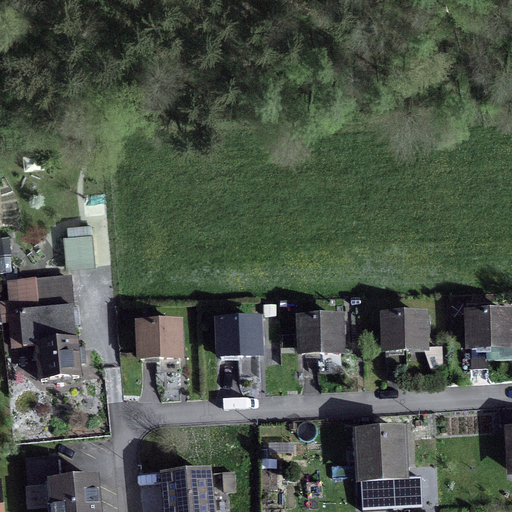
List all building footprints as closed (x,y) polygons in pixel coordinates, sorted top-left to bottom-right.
[(68,235),(64,235),(66,268),(95,266),(92,224),(67,225),(68,235)] [(0,257),(11,256),(9,235),(0,235),(0,257)] [(11,350),(34,348),(38,383),(82,379),(81,365),(86,365),(85,349),(79,349),(78,339),(76,339),(73,306),(75,306),(72,276),(7,282),(9,302),(0,302),(0,315),(1,325),(9,324),(11,350)] [(511,310),(464,312),(465,353),(511,351),(511,310)] [(429,354),(428,313),(380,314),(381,355),(429,354)] [(345,356),(344,315),(296,317),(297,358),(345,356)] [(262,317),(214,319),(216,361),(263,359),(262,317)] [(183,320),(135,322),(137,364),(184,362),(183,320)] [(407,428),(353,431),(356,486),(361,486),(362,511),(371,511),(423,510),(421,478),(409,479),(407,428)] [(57,485),(55,460),(24,463),(27,488),(49,486),(51,511),(95,511),(93,482),(57,485)] [(214,511),(211,470),(160,475),(163,511),(214,511)] [(223,473),(224,494),(237,493),(235,472),(223,473)]
